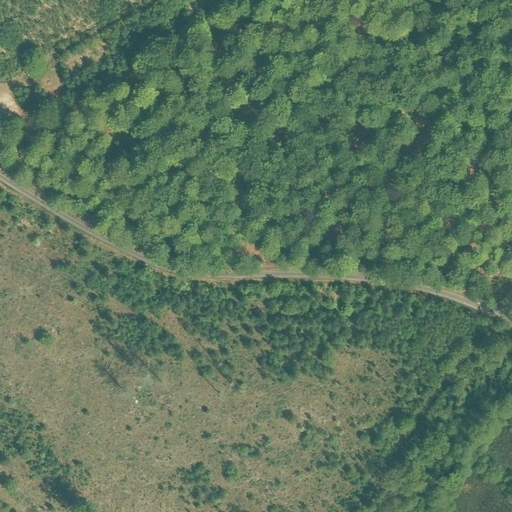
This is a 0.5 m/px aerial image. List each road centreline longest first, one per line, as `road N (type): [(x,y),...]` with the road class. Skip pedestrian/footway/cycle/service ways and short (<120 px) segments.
road 1 (unclassified): [(501,316),(442,293),(351,277),(177,271),(0,176)]
road 2 (track): [(12,80),(164,0)]
